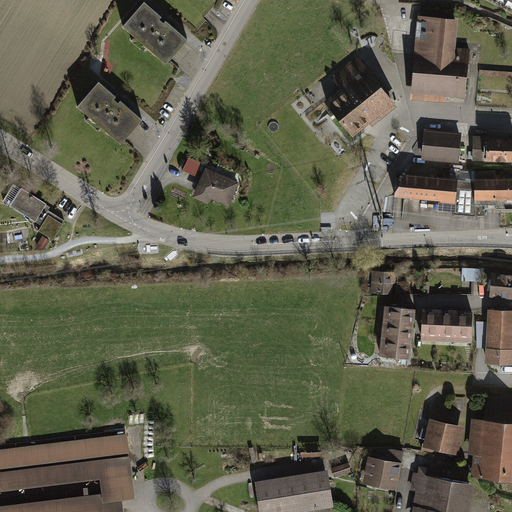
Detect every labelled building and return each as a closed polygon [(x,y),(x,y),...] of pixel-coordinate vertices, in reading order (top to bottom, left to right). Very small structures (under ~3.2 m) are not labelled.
[(511,0),(487,0),(511,12),(511,0)] [(115,30),(162,72),(187,45),(140,2),(115,30)] [(441,72),(452,58),(453,50),(458,22),(415,19),(413,56),(441,72)] [(441,72),(413,56),(407,97),(466,99),(470,53),(453,50),(452,58),(441,72)] [(371,127),(397,107),(358,56),(330,77),(339,88),(323,101),(351,137),(369,124),(371,127)] [(73,111),(117,149),(140,122),(96,83),(73,111)] [(422,130),(420,162),(457,164),(459,132),(422,130)] [(511,135),(476,134),(475,161),(511,162),(511,135)] [(199,175),(204,161),(190,156),(185,170),(199,175)] [(188,198),(221,215),(236,186),(203,169),(188,198)] [(393,192),(393,198),(456,202),(457,179),(405,175),(393,192)] [(511,175),(472,176),(472,202),(511,202),(511,175)] [(51,207),(21,188),(10,205),(42,225),(39,231),(54,240),(65,221),(49,210),(51,207)] [(464,267),(464,279),(482,279),(482,267),(464,267)] [(511,271),(492,270),(490,297),(511,298),(511,271)] [(397,274),(371,273),(371,296),(396,297),(397,274)] [(413,312),(381,309),(380,325),(411,328),(413,312)] [(511,311),(486,310),(483,363),(511,364),(511,311)] [(435,313),(419,312),(417,344),(433,345),(435,313)] [(451,314),(435,313),(433,345),(449,346),(451,314)] [(468,315),(451,314),(449,346),(466,347),(468,315)] [(411,328),(380,325),(378,341),(410,344),(411,328)] [(410,344),(378,341),(377,355),(408,358),(410,344)] [(511,397),(486,395),(483,421),(511,423),(511,397)] [(462,428),(428,419),(422,445),(455,454),(462,428)] [(471,475),(511,478),(511,423),(483,421),(470,419),(467,453),(473,453),(471,475)] [(128,434),(0,449),(0,468),(130,453),(128,434)] [(378,460),(398,463),(400,453),(379,449),(378,460)] [(0,492),(101,480),(103,494),(122,491),(123,501),(136,499),(134,489),(133,476),(130,456),(0,472),(0,492)] [(378,460),(366,457),(362,482),(393,488),(398,463),(378,460)] [(348,462),(331,467),(334,476),(351,471),(348,462)] [(416,473),(412,473),(410,487),(416,488),(410,511),(465,511),(471,485),(433,477),(434,469),(417,465),(416,473)] [(254,479),(259,511),(289,511),(334,505),(328,467),(254,479)] [(103,494),(0,506),(0,511),(124,511),(123,501),(122,491),(103,494)]
